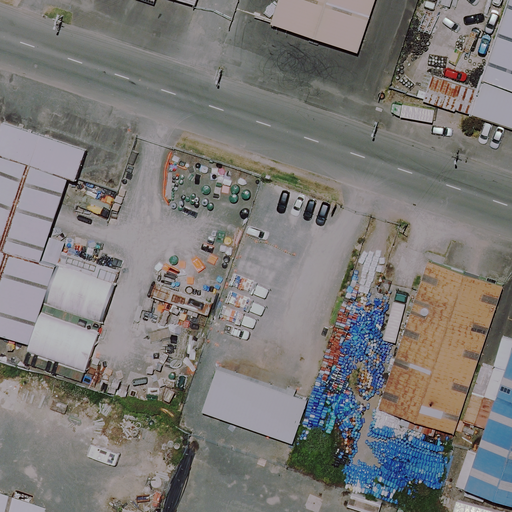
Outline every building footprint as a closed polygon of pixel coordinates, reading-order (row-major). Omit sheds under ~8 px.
[(281,0),(274,23),(362,52),(378,0),(281,0)] [(511,0),(473,114),(511,127),(511,0)] [(90,148),(6,120),(0,137),(0,330),(32,341),(63,248),(48,243),(70,176),(80,179),(90,148)] [(505,285),(432,261),(384,407),(457,431),(505,285)] [(342,284),(321,279),(316,298),(336,304),(342,284)] [(511,353),(468,487),(511,501),(511,353)] [(114,373),(96,367),(92,382),(110,387),(114,373)] [(309,400),(220,369),(206,410),(295,441),(309,400)] [(33,511),(0,501),(0,511),(33,511)]
